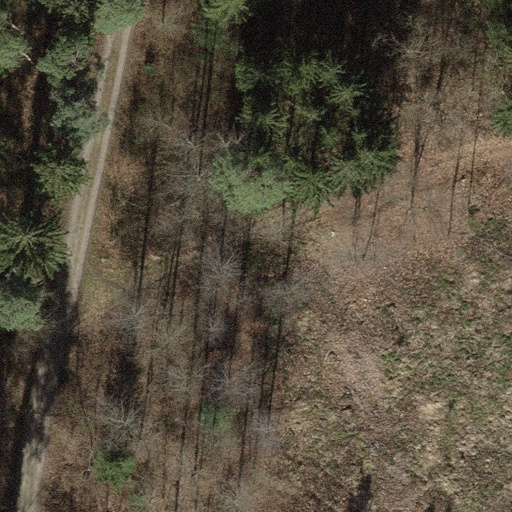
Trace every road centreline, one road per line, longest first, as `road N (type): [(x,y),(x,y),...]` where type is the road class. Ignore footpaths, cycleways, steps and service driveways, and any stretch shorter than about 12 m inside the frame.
road 1 (track): [(33,511),(64,303),(127,0)]
road 2 (track): [(64,303),(386,177),(511,144)]
